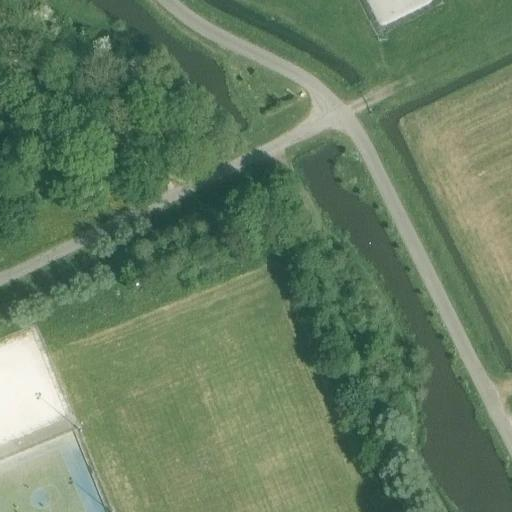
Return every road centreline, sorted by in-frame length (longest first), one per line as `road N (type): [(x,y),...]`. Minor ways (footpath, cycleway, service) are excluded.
road 1 (unclassified): [(0,279),(342,113)]
road 2 (unclassified): [(511,445),(342,113)]
road 3 (unclassified): [(342,113),(311,85),(164,0)]
road 4 (track): [(342,113),(511,32)]
